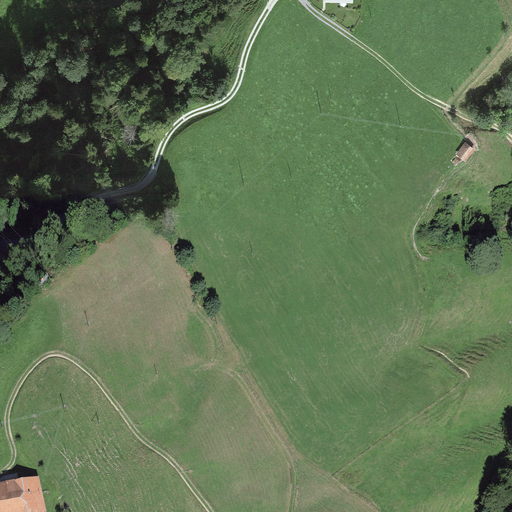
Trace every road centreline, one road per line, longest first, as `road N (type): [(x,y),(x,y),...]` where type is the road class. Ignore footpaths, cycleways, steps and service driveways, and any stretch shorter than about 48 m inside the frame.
road 1 (track): [(0,244),(44,233),(83,202),(145,183),(170,130),(233,93),(273,0)]
road 2 (track): [(211,511),(89,370),(62,353),(42,357),(15,391),(7,412),(14,454),(0,473)]
road 3 (track): [(302,0),(411,88),(511,140)]
